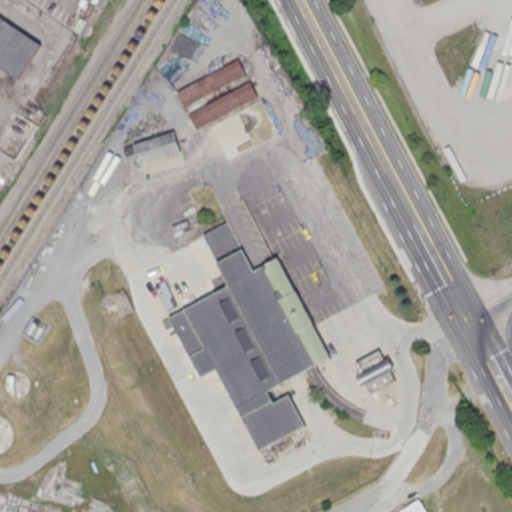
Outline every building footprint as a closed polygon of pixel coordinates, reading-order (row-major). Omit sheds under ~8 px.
[(0,15),(42,44),(18,78),(0,65),(0,15)] [(177,91),(185,106),(246,74),(239,59),(177,91)] [(259,96),(250,80),(189,114),(197,129),(259,96)] [(141,165),(181,151),(175,132),(134,144),(141,165)] [(228,221),(256,272),(279,260),(331,357),(268,390),(274,401),(289,393),(306,425),(260,450),(217,369),(201,378),(169,317),(230,284),(203,235),(228,221)] [(398,381),(385,350),(355,362),(367,393),(398,381)] [(427,511),(418,498),(399,511),(427,511)]
